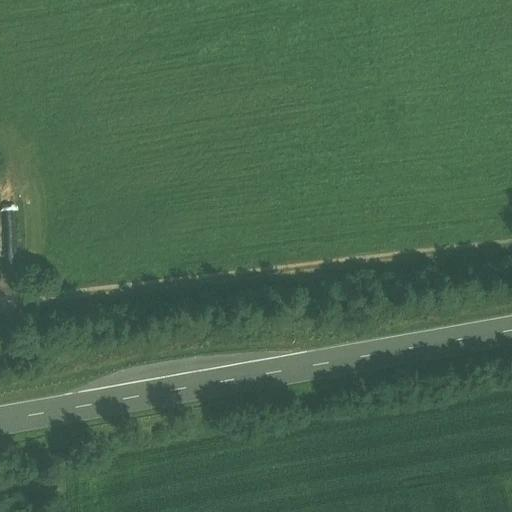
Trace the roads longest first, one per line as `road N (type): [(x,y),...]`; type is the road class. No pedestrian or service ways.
road 1 (primary): [(0,420),(511,331)]
road 2 (unknown): [(0,262),(511,238)]
